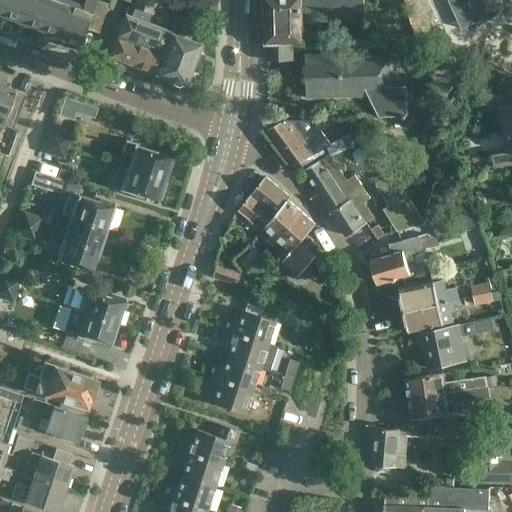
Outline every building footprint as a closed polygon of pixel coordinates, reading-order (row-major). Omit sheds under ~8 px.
[(7,0),(2,15),(21,22),(29,0),(7,0)] [(29,0),(21,22),(40,29),(51,0),(29,0)] [(51,0),(40,29),(59,36),(72,1),(68,0),(51,0)] [(72,1),(59,36),(79,44),(85,28),(97,33),(107,4),(98,0),(85,0),(83,6),(72,1)] [(164,53),(171,33),(172,31),(147,22),(151,14),(152,14),(157,0),(134,0),(132,7),(135,8),(131,16),(124,14),(120,26),(120,27),(136,32),(134,36),(139,38),(137,43),(164,53)] [(264,0),(266,45),(291,44),(301,44),(300,23),(364,21),(363,0),(264,0)] [(411,0),(415,10),(434,4),(433,0),(411,0)] [(508,12),(502,0),(465,0),(478,26),(508,12)] [(171,33),(164,53),(155,74),(186,86),(202,44),(189,39),(195,25),(186,21),(180,36),(171,33)] [(109,56),(155,74),(164,53),(137,43),(139,38),(134,36),(136,32),(120,27),(120,26),(116,24),(107,48),(111,50),(109,56)] [(291,44),(266,45),(266,61),(292,60),(291,44)] [(387,58),(336,60),(336,53),(305,53),(305,60),(306,99),(346,98),(346,92),(364,92),(377,118),(406,117),(405,87),(388,87),(387,58)] [(0,78),(0,130),(2,125),(13,128),(25,94),(15,91),(15,89),(7,87),(9,82),(0,78)] [(498,109),(502,131),(511,129),(511,94),(482,99),(484,111),(498,109)] [(266,132),(292,167),(300,163),(301,166),(312,160),(324,153),(323,150),(331,145),(320,130),(325,126),(317,115),(309,120),(284,122),(266,132)] [(511,129),(502,131),(505,152),(490,155),(492,168),(511,164),(511,129)] [(48,141),(67,147),(70,136),(52,130),(48,141)] [(129,166),(168,179),(175,158),(151,150),(154,140),(129,132),(123,150),(133,154),(129,166)] [(67,147),(48,141),(44,152),(63,158),(67,147)] [(304,172),(346,236),(367,222),(366,221),(370,217),(364,207),(359,210),(357,207),(370,198),(355,175),(345,181),(328,156),(304,172)] [(168,179),(129,166),(120,164),(113,186),(123,190),(123,189),(160,201),(168,179)] [(61,214),(108,229),(116,207),(73,194),(76,184),(35,171),(30,184),(52,191),(52,190),(67,195),(61,214)] [(426,224),(394,177),(382,184),(394,203),(384,210),(398,231),(426,224)] [(264,228),(287,201),(289,198),(265,178),(238,210),(262,230),(264,228)] [(287,201),(264,228),(271,234),(268,238),(274,244),(301,213),(287,201)] [(19,223),(38,229),(42,217),(23,212),(19,223)] [(432,224),(435,237),(478,225),(475,212),(432,224)] [(108,229),(61,214),(59,213),(54,227),(66,231),(64,237),(102,249),(108,229)] [(301,213),(274,244),(281,249),(284,246),(291,252),(282,263),(298,277),(314,258),(305,250),(314,240),(307,235),(315,225),(301,213)] [(38,229),(19,223),(15,234),(34,241),(38,229)] [(429,249),(425,236),(390,246),(392,254),(371,261),(378,285),(408,276),(404,262),(411,260),(410,254),(429,249)] [(102,249),(64,237),(57,258),(95,271),(102,249)] [(234,253),(241,261),(247,256),(240,247),(234,253)] [(247,256),(241,261),(247,269),(261,257),(254,249),(247,256)] [(247,269),(255,277),(261,271),(254,263),(247,269)] [(214,280),(240,288),(244,276),(218,268),(214,280)] [(0,276),(0,284),(17,290),(20,279),(1,273),(0,276)] [(75,280),(67,304),(78,307),(86,284),(75,280)] [(400,291),(404,312),(457,301),(455,290),(445,292),(443,282),(400,291)] [(471,286),(473,294),(490,290),(488,282),(471,286)] [(17,290),(0,284),(0,298),(13,302),(17,290)] [(82,311),(120,323),(127,302),(89,290),(82,311)] [(490,290),(473,294),(474,302),(491,299),(490,290)] [(457,301),(404,312),(409,333),(453,323),(451,313),(455,312),(453,307),(458,306),(457,301)] [(120,323),(82,311),(70,307),(63,329),(113,345),(120,323)] [(214,328),(275,348),(276,346),(266,343),(273,322),(241,311),(237,322),(226,319),(223,326),(216,324),(214,328)] [(420,332),(428,369),(467,361),(462,337),(487,331),(485,319),(460,325),(459,324),(420,332)] [(0,342),(21,350),(26,337),(0,327),(0,342)] [(226,357),(258,368),(259,367),(268,370),(275,348),(214,328),(211,337),(219,339),(218,342),(230,346),(226,357)] [(211,365),(207,376),(251,390),(258,368),(226,357),(222,368),(211,365)] [(283,375),(293,378),(299,362),(288,359),(283,375)] [(97,380),(45,362),(40,376),(29,373),(24,386),(88,408),(97,380)] [(293,378),(283,375),(279,388),(289,391),(293,378)] [(405,381),(408,401),(487,387),(485,378),(444,383),(443,375),(405,381)] [(251,390),(207,376),(204,387),(215,391),(211,403),(244,413),(251,390)] [(0,460),(7,442),(23,395),(0,387),(0,460)] [(487,387),(408,401),(411,421),(448,414),(447,406),(489,399),(487,387)] [(45,430),(77,441),(86,416),(54,405),(45,430)] [(16,427),(25,430),(28,419),(20,416),(16,427)] [(394,426),(394,430),(374,429),(372,466),(404,468),(405,448),(401,448),(402,437),(414,438),(415,437),(427,437),(427,446),(467,447),(467,435),(467,423),(427,422),(427,425),(394,423),(394,426)] [(176,450),(220,464),(228,441),(234,443),(237,431),(216,424),(213,436),(196,430),(192,442),(180,438),(176,450)] [(185,465),(181,476),(212,487),(220,464),(176,450),(173,461),(185,465)] [(33,477),(66,488),(74,465),(32,452),(28,465),(36,468),(33,477)] [(482,480),(511,479),(511,455),(481,456),(482,480)] [(0,466),(0,478),(7,481),(10,470),(0,466)] [(166,483),(162,495),(205,510),(212,487),(181,476),(177,487),(166,483)] [(66,488),(33,477),(30,487),(14,482),(10,494),(59,511),(66,488)] [(384,511),(464,511),(464,510),(488,511),(489,490),(430,487),(430,499),(385,497),(384,511)] [(204,511),(205,510),(162,495),(158,506),(170,510),(169,511),(204,511)] [(37,511),(3,501),(0,510),(0,511),(2,511),(37,511)]
